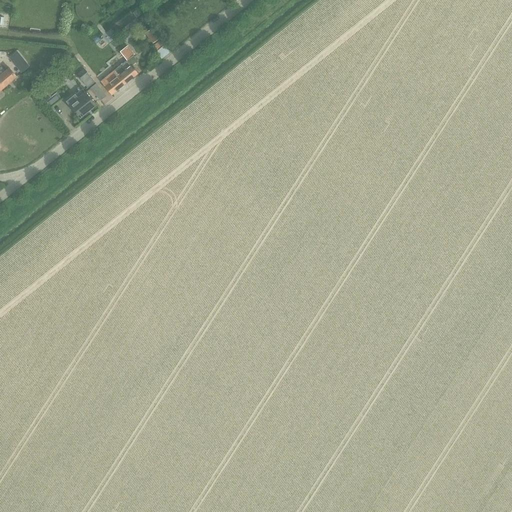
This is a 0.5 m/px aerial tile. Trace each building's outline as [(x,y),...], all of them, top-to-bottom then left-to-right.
[(153,43),(160,38),(152,28),(145,33),(153,43)] [(153,45),(158,50),(165,44),(161,39),(153,45)] [(168,51),(173,59),(181,53),(176,45),(168,51)] [(115,61),(120,57),(113,49),(109,53),(115,61)] [(17,52),(9,58),(21,73),(29,67),(17,52)] [(123,85),(138,74),(131,65),(137,61),(133,56),(113,72),(123,85)] [(5,71),(1,67),(0,67),(0,81),(4,87),(16,77),(9,68),(5,71)] [(67,67),(55,76),(59,81),(71,72),(67,67)] [(88,88),(95,82),(87,72),(80,78),(88,88)] [(111,95),(123,85),(113,72),(101,82),(111,95)] [(101,101),(107,96),(96,83),(90,88),(101,101)] [(82,89),(67,101),(69,104),(76,112),(75,113),(76,114),(77,114),(78,115),(89,107),(91,109),(95,105),(82,89)]
